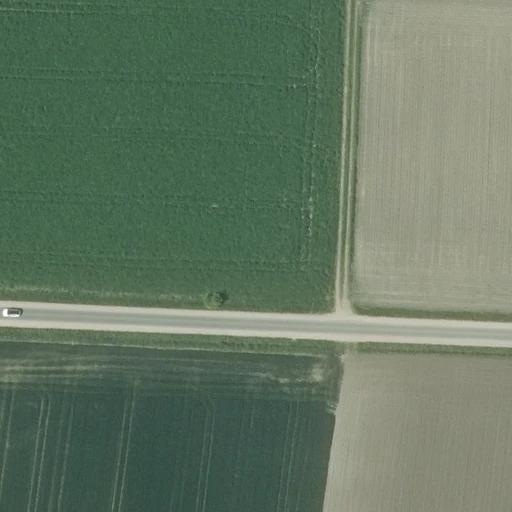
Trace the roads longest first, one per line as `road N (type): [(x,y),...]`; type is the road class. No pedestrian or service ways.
road 1 (unclassified): [(511,332),(0,305)]
road 2 (track): [(356,0),(343,323)]
